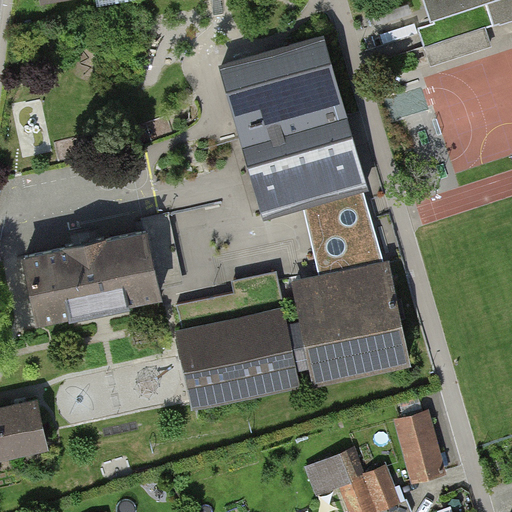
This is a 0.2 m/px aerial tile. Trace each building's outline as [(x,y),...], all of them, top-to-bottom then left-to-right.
[(38,0),(40,9),(86,0),(38,0)] [(419,0),(424,14),(436,11),(441,29),(423,34),(432,64),(490,46),(484,29),(505,23),(497,0),(419,0)] [(511,0),(497,0),(505,23),(511,20),(511,0)] [(219,69),(262,220),(304,208),(365,191),(369,190),(326,39),(219,69)] [(410,95),(417,109),(431,102),(424,87),(410,95)] [(44,96),(15,102),(27,155),(56,149),(44,96)] [(386,263),(365,191),(304,208),(320,276),(386,263)] [(38,325),(163,301),(150,237),(26,262),(38,325)] [(191,335),(179,338),(195,413),(306,390),(303,374),(307,373),(310,389),(412,368),(390,262),(386,263),(320,276),(290,283),(299,323),(290,325),(281,282),(243,290),(245,302),(186,315),(191,335)] [(0,414),(0,441),(5,465),(49,455),(38,406),(0,414)] [(445,472),(428,410),(393,420),(410,481),(445,472)] [(347,456),(304,470),(314,499),(337,491),(344,511),(380,511),(400,505),(389,472),(356,483),(347,456)]
